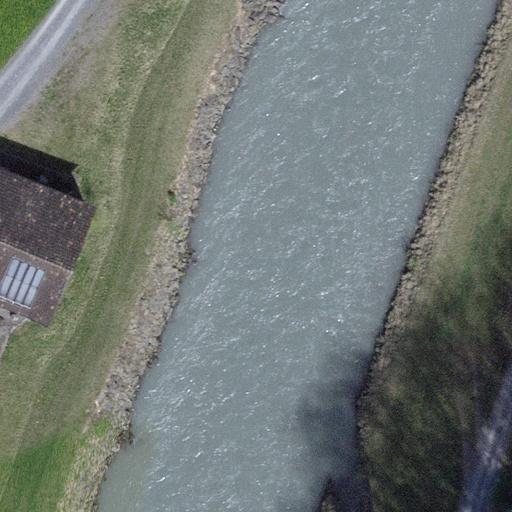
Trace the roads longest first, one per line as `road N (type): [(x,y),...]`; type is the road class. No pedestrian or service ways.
road 1 (track): [(473,298),(465,343),(481,484)]
road 2 (track): [(81,0),(0,101)]
road 3 (track): [(471,511),(511,397)]
